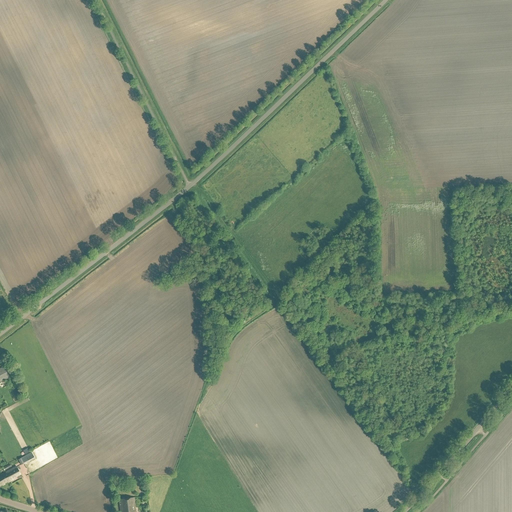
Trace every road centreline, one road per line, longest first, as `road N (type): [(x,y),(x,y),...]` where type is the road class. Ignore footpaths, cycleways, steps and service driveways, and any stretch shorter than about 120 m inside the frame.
road 1 (unclassified): [(0,334),(189,186),(385,0)]
road 2 (track): [(176,197),(235,329),(273,303)]
road 3 (tertiary): [(402,511),(511,388)]
